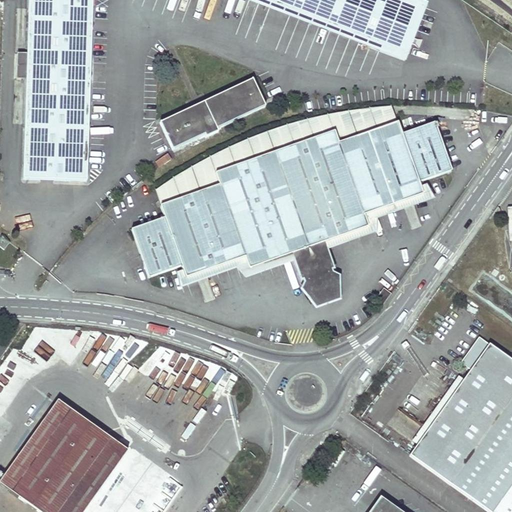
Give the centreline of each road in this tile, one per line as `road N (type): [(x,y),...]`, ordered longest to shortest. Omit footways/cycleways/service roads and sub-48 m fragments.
road 1 (tertiary): [(0,307),(128,318),(221,344)]
road 2 (tertiary): [(501,168),(383,328)]
road 3 (unknown): [(380,415),(472,314)]
